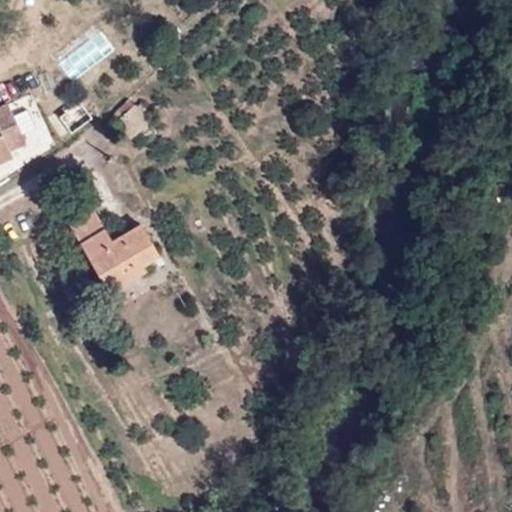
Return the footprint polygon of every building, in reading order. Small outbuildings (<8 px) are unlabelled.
[(74,78),(118,47),(106,29),(61,60),(74,78)] [(111,126),(116,121),(135,105),(131,100),(107,121),(111,126)] [(137,107),(148,120),(153,115),(142,102),(137,107)] [(9,105),(3,107),(0,108),(0,161),(13,156),(11,150),(27,143),(9,105)] [(135,105),(116,121),(130,137),(148,121),(148,120),(137,107),(135,105)] [(63,132),(73,125),(70,119),(59,126),(63,132)] [(143,264),(159,255),(141,225),(112,241),(92,206),(69,219),(110,291),(146,270),(143,264)]
